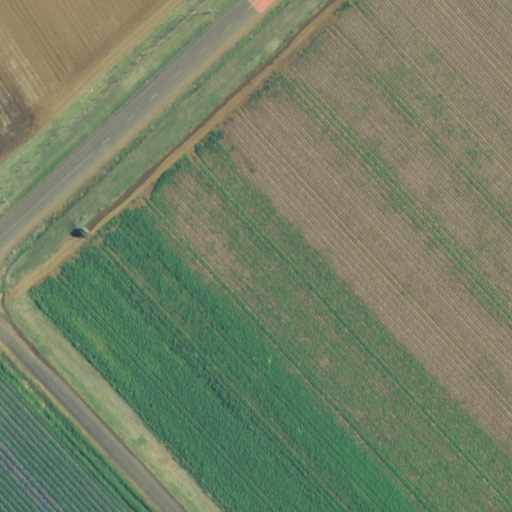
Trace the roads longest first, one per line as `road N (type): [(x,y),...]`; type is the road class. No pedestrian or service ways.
road 1 (tertiary): [(0,228),(254,0)]
road 2 (unclassified): [(0,340),(166,511)]
